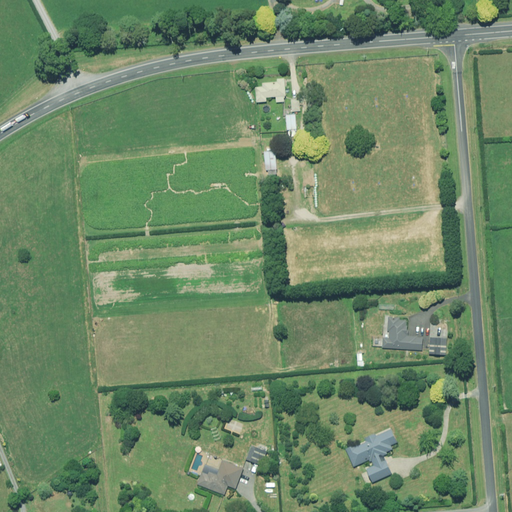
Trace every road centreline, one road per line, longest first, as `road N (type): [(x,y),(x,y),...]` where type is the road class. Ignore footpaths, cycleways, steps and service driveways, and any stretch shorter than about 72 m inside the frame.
road 1 (unclassified): [(454,36),(493,511)]
road 2 (tertiary): [(0,133),(73,95),(171,64),(454,36)]
